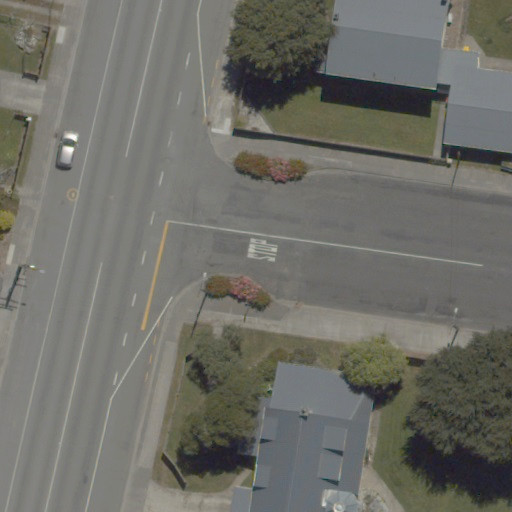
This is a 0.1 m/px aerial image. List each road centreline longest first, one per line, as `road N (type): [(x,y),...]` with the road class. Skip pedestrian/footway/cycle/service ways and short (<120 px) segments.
road 1 (residential): [(113,210),(511,271)]
road 2 (secondary): [(47,511),(113,210)]
road 3 (secondary): [(113,210),(161,0)]
